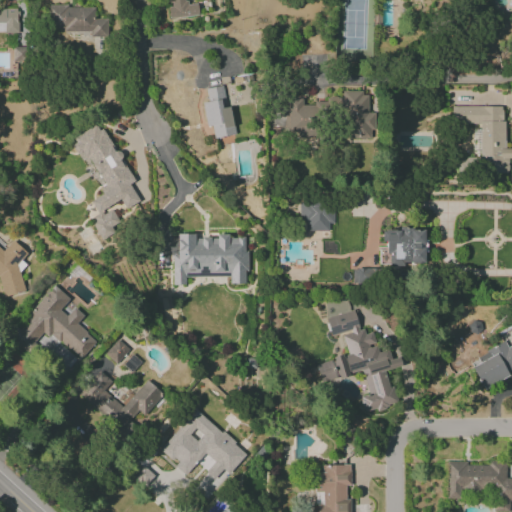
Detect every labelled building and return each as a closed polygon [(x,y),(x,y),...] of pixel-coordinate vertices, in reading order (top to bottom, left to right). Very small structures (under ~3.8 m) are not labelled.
[(167,0),(168,9),(169,18),(198,16),(197,4),(186,5),(185,0),(167,0)] [(17,6),(0,6),(0,33),(17,33),(17,6)] [(94,6),(46,6),(46,28),(63,28),(63,32),(89,32),(89,37),(107,37),(107,19),(94,19),(94,6)] [(205,89),(207,102),(202,103),(206,127),(211,126),(213,139),(234,135),(230,107),(225,108),(222,86),(205,89)] [(369,139),(370,93),(341,92),(341,98),(332,98),(332,116),(342,116),(342,139),(369,139)] [(287,98),(287,138),(314,138),(314,105),(302,105),(302,98),(287,98)] [(451,124),(479,124),(479,173),(509,173),(509,149),(503,149),(503,107),(451,106),(451,124)] [(70,141),(71,142),(94,170),(94,172),(96,174),(102,192),(91,202),(96,216),(88,222),(102,240),(118,227),(112,209),(118,199),(125,208),(139,203),(127,170),(124,166),(120,155),(112,144),(97,126),(83,131),(70,141)] [(328,231),(328,224),(334,224),(333,202),(298,202),(299,224),(305,224),(305,232),(328,231)] [(423,229),(381,230),(381,243),(387,243),(387,267),(423,266),(423,229)] [(172,285),(184,285),(184,277),(229,277),(229,284),(246,284),(245,236),(215,236),(215,238),(194,238),(194,234),(176,234),(177,254),(171,255),(172,285)] [(0,285),(3,297),(24,291),(19,273),(25,265),(20,261),(27,253),(12,241),(3,251),(0,248),(0,285)] [(352,269),(352,282),(365,282),(365,269),(352,269)] [(80,360),(96,341),(76,324),(83,316),(74,308),(66,316),(59,310),(69,299),(54,286),(10,336),(26,350),(44,329),(80,360)] [(362,372),(367,394),(359,397),(363,413),(394,405),(385,370),(400,366),(398,357),(390,359),(388,350),(377,352),(376,346),(374,346),(371,333),(361,335),(355,310),(325,317),(330,337),(341,334),(346,355),(315,363),(320,382),(362,372)] [(129,350),(117,339),(105,353),(116,364),(129,350)] [(504,343),(468,361),(482,389),(508,376),(505,370),(511,366),(511,344),(506,348),(504,343)] [(122,407),(105,392),(112,383),(99,371),(78,394),(118,430),(137,410),(143,415),(162,394),(146,380),(122,407)] [(247,454),(194,409),(160,450),(177,464),(174,467),(185,476),(204,453),(214,462),(205,473),(220,486),(247,454)] [(495,488),(495,509),(511,509),(511,501),(511,478),(505,479),(505,464),(465,465),(465,462),(445,462),(445,499),(460,498),(459,489),(495,488)] [(349,511),(349,500),(345,500),(345,486),(350,486),(349,465),(322,466),(322,472),(314,472),(314,492),(322,492),(323,506),(317,506),(316,511),(349,511)] [(142,488),(153,476),(143,466),(131,478),(142,488)]
